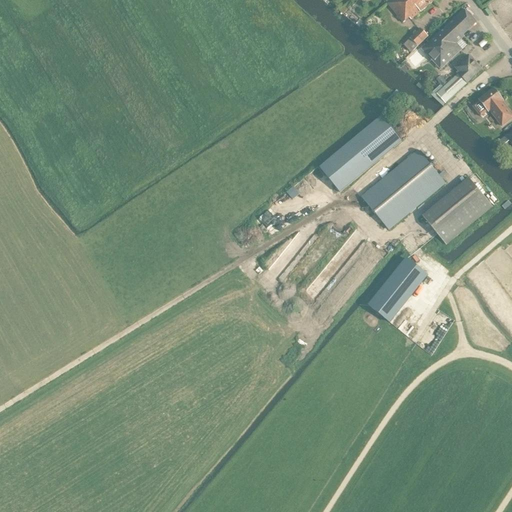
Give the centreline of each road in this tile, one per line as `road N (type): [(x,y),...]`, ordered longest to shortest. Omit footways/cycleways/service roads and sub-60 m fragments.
road 1 (track): [(0,410),(339,202),(511,56)]
road 2 (track): [(511,228),(450,282),(413,340)]
